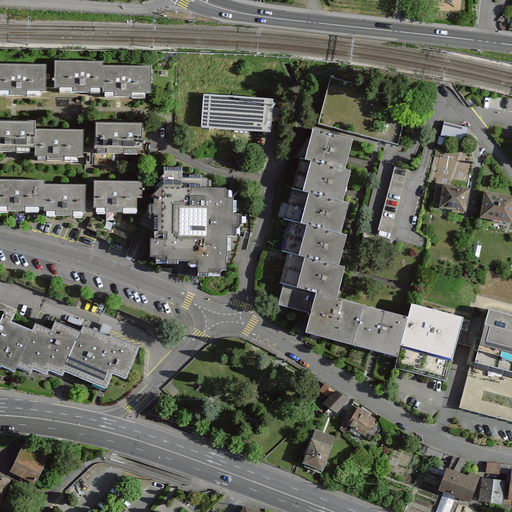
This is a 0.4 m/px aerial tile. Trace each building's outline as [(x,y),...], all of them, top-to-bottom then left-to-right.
[(102,66),(55,65),(55,88),(101,89),(102,66)] [(151,94),(151,66),(102,66),(101,89),(102,94),(151,94)] [(48,69),(0,68),(0,93),(47,94),(48,69)] [(415,99),(336,79),(324,125),(391,142),(404,145),(411,118),(415,99)] [(273,101),(205,97),(203,129),(272,133),(273,101)] [(466,128),(446,123),(442,137),(462,142),(466,128)] [(151,125),(101,125),(100,151),(151,152),(151,125)] [(42,126),(0,126),(0,151),(43,151),(43,161),(91,161),(91,135),(42,135),(42,126)] [(283,284),(286,285),(338,298),(347,267),(341,265),(349,236),(342,234),(351,202),(344,200),(352,170),(346,168),(354,139),(314,129),(306,160),(301,158),(286,220),(292,221),(284,252),(290,253),(283,284)] [(474,164),(443,160),(439,186),(445,186),(442,209),(467,212),(474,164)] [(183,170),(167,170),(167,178),(157,188),(157,232),(164,232),(164,239),(153,239),(154,260),(199,260),(199,269),(229,269),(229,234),(234,234),(234,197),(227,197),(227,188),(207,188),(207,178),(183,178),(183,170)] [(380,236),(393,238),(405,176),(393,174),(380,236)] [(44,179),(0,178),(0,211),(44,212),(44,217),(86,217),(87,184),(45,184),(44,179)] [(144,188),(97,188),(97,214),(138,214),(138,203),(144,203),(144,188)] [(511,196),(488,194),(485,218),(511,221),(511,196)] [(399,356),(402,346),(409,317),(338,298),(286,285),(281,306),(313,314),(308,333),(399,356)] [(413,304),(409,317),(402,346),(454,359),(465,317),(413,304)] [(17,366),(28,368),(44,326),(35,322),(33,329),(14,321),(17,315),(5,310),(0,321),(0,366),(1,365),(15,371),(17,366)] [(477,363),(511,372),(511,315),(491,310),(477,363)] [(44,326),(28,368),(49,376),(51,371),(65,377),(66,372),(108,388),(114,373),(135,381),(147,350),(86,326),(83,333),(63,325),(60,332),(44,326)] [(511,372),(477,363),(465,408),(511,421),(511,372)] [(332,390),(325,385),(321,392),(327,397),(332,390)] [(347,400),(337,392),(326,404),(336,413),(347,400)] [(371,415),(360,409),(350,425),(369,436),(377,423),(369,419),(371,415)] [(335,437),(316,431),(305,463),(324,470),(335,437)] [(52,458),(28,446),(15,473),(39,485),(52,458)] [(505,465),(488,463),(487,472),(504,474),(505,465)] [(474,477),(454,470),(446,490),(476,501),(484,476),(475,473),(474,477)] [(13,480),(0,473),(0,501),(1,502),(0,503),(0,508),(7,511),(13,511),(20,500),(6,493),(13,480)] [(511,481),(490,479),(487,503),(507,505),(507,498),(511,498),(511,481)]
